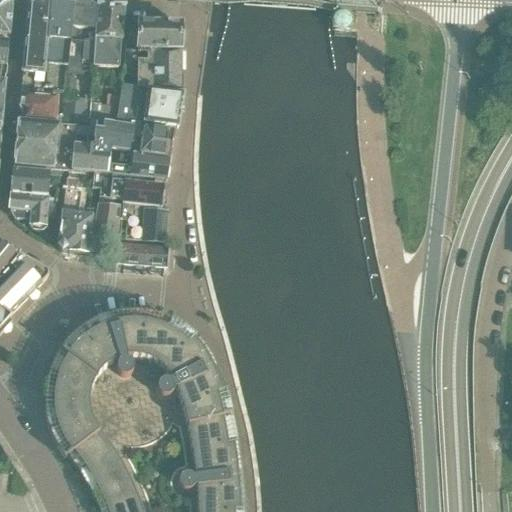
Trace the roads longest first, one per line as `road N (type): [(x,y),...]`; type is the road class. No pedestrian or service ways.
road 1 (primary): [(461,0),(421,351),(432,511)]
road 2 (primary): [(460,511),(455,322),(468,255),(511,158)]
road 3 (residential): [(80,281),(4,224),(22,0)]
road 4 (residential): [(169,2),(191,16),(180,290)]
road 5 (residential): [(493,511),(491,351),(511,235)]
road 6 (residential): [(80,281),(49,312),(0,409)]
